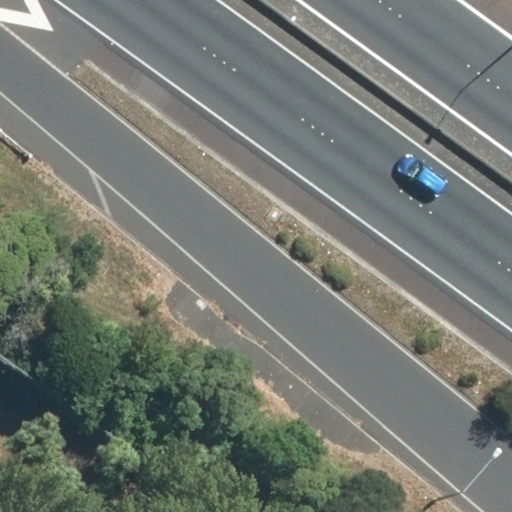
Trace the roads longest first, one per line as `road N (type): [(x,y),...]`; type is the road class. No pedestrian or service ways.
road 1 (motorway): [(511,454),(0,53)]
road 2 (motorway): [(511,248),(155,0)]
road 3 (motorway): [(392,0),(511,89)]
